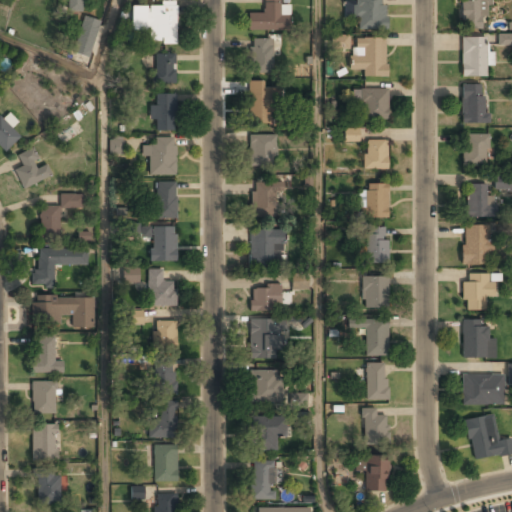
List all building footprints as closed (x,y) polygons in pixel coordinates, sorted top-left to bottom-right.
[(67,0),(67,12),(81,13),(81,0),(67,0)] [(247,31),(288,31),(288,15),(280,15),(280,0),(262,0),(262,14),(247,14),(247,31)] [(384,29),(382,0),(343,0),(344,19),(356,19),(357,31),(384,29)] [(469,0),(469,1),(460,1),(460,29),(485,29),(485,0),(469,0)] [(175,44),(175,7),(148,7),(148,44),(175,44)] [(74,53),(91,57),(98,20),(81,17),(74,53)] [(511,45),(511,33),(497,34),(497,45),(511,45)] [(349,35),(330,34),(330,49),(349,50),(349,35)] [(460,38),(460,78),(485,78),(485,38),(460,38)] [(271,39),(249,39),(249,73),(271,73),(271,39)] [(384,39),(351,39),(352,71),(362,71),(362,79),(385,78),(384,39)] [(152,55),(152,84),(174,84),(174,55),(152,55)] [(248,82),(248,125),(273,125),(273,89),(263,89),(263,82),(248,82)] [(460,86),(460,125),(483,125),(483,86),(460,86)] [(386,91),(351,91),(351,104),(361,104),(361,121),(386,121),(386,91)] [(151,105),(151,131),(173,131),(173,94),(154,94),(154,105),(151,105)] [(10,131),(13,125),(0,117),(0,149),(7,154),(18,135),(10,131)] [(358,128),(343,129),(343,142),(358,142),(358,128)] [(462,135),(462,168),(487,168),(487,135),(462,135)] [(248,136),(248,167),(275,167),(275,136),(248,136)] [(109,138),(109,156),(120,156),(120,138),(109,138)] [(174,176),(174,138),(152,138),(152,147),(141,147),(141,158),(147,158),(147,176),(174,176)] [(386,170),(386,141),(362,141),(362,170),(386,170)] [(16,156),(21,167),(13,171),(22,189),(50,176),(45,165),(39,168),(31,150),(16,156)] [(511,174),(493,175),(494,191),(511,190),(511,174)] [(155,218),(175,218),(175,183),(155,183),(155,218)] [(251,217),(278,217),(278,183),(252,183),(251,217)] [(386,185),(361,185),(361,219),(386,219),(386,185)] [(493,197),(486,197),(486,185),(464,185),(464,218),(493,218),(493,197)] [(81,209),(81,195),(59,196),(59,207),(38,207),(38,241),(59,240),(58,209),(81,209)] [(128,237),(150,238),(150,225),(128,225),(128,237)] [(150,261),(175,261),(175,227),(150,227),(150,261)] [(461,266),(487,266),(487,227),(461,227),(461,266)] [(386,263),(386,229),(362,229),(362,263),(386,263)] [(249,230),(249,266),(282,266),(282,230),(249,230)] [(54,267),(85,267),(85,251),(35,250),(34,288),(53,288),(54,267)] [(121,267),(122,284),(138,284),(138,267),(121,267)] [(161,282),(161,270),(147,270),(147,307),(175,307),(175,282),(161,282)] [(307,290),(308,274),(291,273),(291,289),(307,290)] [(496,297),(496,283),(488,283),(488,275),(462,275),(462,312),(484,312),(484,297),(496,297)] [(360,310),(386,310),(386,277),(360,277),(360,310)] [(249,312),(271,312),(271,305),(279,305),(279,286),(249,286),(249,312)] [(58,326),(58,316),(71,316),(71,328),(92,328),(92,298),(31,299),(31,326),(58,326)] [(129,324),(142,324),(142,311),(129,311),(129,324)] [(248,320),(248,359),(282,359),(282,320),(248,320)] [(175,350),(175,321),(152,321),(152,350),(175,350)] [(386,321),(348,321),(348,329),(364,329),(364,357),(386,357),(386,321)] [(494,339),(487,339),(487,323),(460,323),(460,360),(494,360),(494,339)] [(61,375),(62,361),(52,361),(53,337),(32,337),(31,374),(61,375)] [(174,363),(153,363),(153,394),(174,394),(174,363)] [(364,401),(386,401),(386,363),(364,363),(364,401)] [(248,402),(281,402),(281,371),(248,371),(248,402)] [(460,406),(502,406),(502,375),(460,375),(460,406)] [(30,382),(30,415),(54,415),(54,382),(30,382)] [(306,409),(306,393),(289,393),(289,408),(306,409)] [(174,402),(158,402),(158,421),(147,421),(147,439),(174,439),(174,402)] [(386,446),(386,417),(375,417),(375,408),(361,408),(361,446),(386,446)] [(471,461),(511,454),(511,449),(510,439),(497,441),(493,415),(463,420),(471,461)] [(284,418),(250,418),(251,451),(275,451),(275,438),(284,438),(284,418)] [(31,425),(31,463),(54,463),(54,425),(31,425)] [(153,482),(175,482),(175,446),(153,446),(153,482)] [(364,472),(364,492),(387,492),(387,457),(356,457),(356,472),(364,472)] [(249,500),(273,500),(273,462),(249,462),(249,500)] [(36,505),(59,505),(59,474),(36,474),(36,505)] [(143,486),(130,486),(130,499),(143,499),(143,486)] [(153,511),(175,511),(175,495),(153,495),(153,511)]
